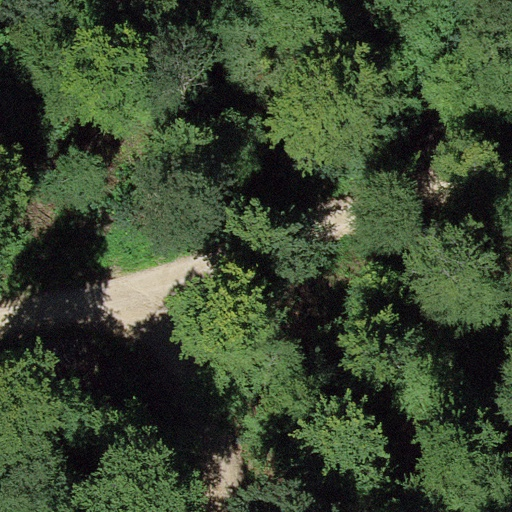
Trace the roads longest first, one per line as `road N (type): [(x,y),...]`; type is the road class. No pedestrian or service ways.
road 1 (track): [(511,59),(463,80),(375,138),(290,228)]
road 2 (track): [(161,274),(218,416),(223,511)]
road 3 (track): [(511,164),(290,228)]
road 4 (track): [(161,274),(0,319)]
road 5 (track): [(290,228),(161,274)]
